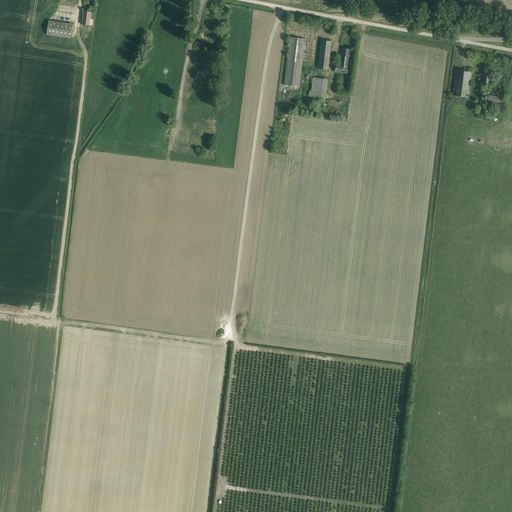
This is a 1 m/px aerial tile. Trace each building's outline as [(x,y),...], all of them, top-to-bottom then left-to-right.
[(83,11),(82,24),(93,26),(93,20),(90,19),(91,12),(83,11)] [(49,20),(47,35),(71,38),(73,24),(49,20)] [(290,37),(285,85),(299,87),(305,39),(290,37)] [(321,40),(318,69),(328,70),(331,41),(321,40)] [(336,64),(335,72),(347,74),(349,56),(349,53),(348,53),(349,49),(343,48),(342,55),(341,55),(340,64),(336,64)] [(455,70),(452,95),(469,97),(472,72),(455,70)] [(483,71),(481,85),(490,87),(491,72),(483,71)] [(309,90),(308,96),(325,99),(328,79),(313,77),(312,79),(311,78),(311,82),(312,83),(311,90),(309,90)] [(487,102),(492,103),(501,105),(502,97),(489,95),(487,102)]
